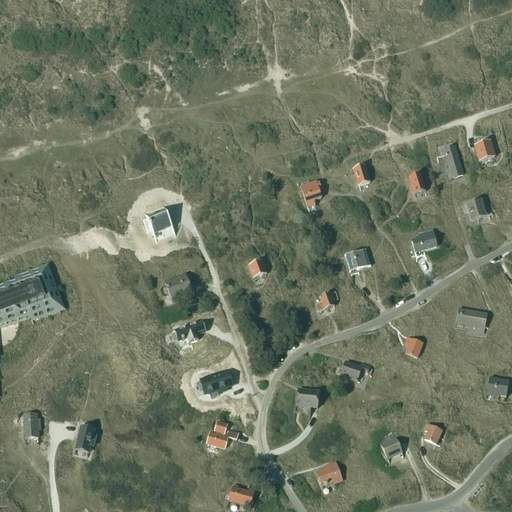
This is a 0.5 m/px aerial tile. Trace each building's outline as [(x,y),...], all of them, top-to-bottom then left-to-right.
[(494,159),(489,143),(474,148),(479,164),(494,159)] [(462,177),(454,149),(443,153),(450,174),(447,175),(449,181),(462,177)] [(364,168),(353,172),(359,188),(369,185),(364,168)] [(420,176),(409,179),(414,197),(425,194),(420,176)] [(316,185),(316,184),(300,189),(307,210),(315,208),(313,203),(321,200),(318,192),(321,191),(319,185),(316,185)] [(486,219),(481,203),(466,207),(471,223),(486,219)] [(165,212),(150,218),(157,236),(172,230),(165,212)] [(424,257),(423,253),(436,249),(432,233),(418,237),(419,241),(411,243),(416,260),(424,257)] [(365,251),(344,258),(349,274),(370,268),(365,251)] [(249,268),(253,280),(266,276),(262,263),(249,268)] [(0,330),(58,309),(45,273),(17,283),(18,288),(0,294),(0,330)] [(165,286),(170,301),(191,293),(185,278),(165,286)] [(316,307),(318,314),(334,308),(329,296),(319,300),(321,305),(316,307)] [(486,317),(457,312),(455,323),(465,324),(464,332),(482,335),(486,317)] [(201,324),(174,333),(178,343),(180,348),(200,341),(198,336),(203,334),(201,329),(202,329),(201,324)] [(405,356),(417,361),(422,346),(407,341),(405,347),(408,348),(405,356)] [(361,365),(360,369),(345,364),(340,378),(356,384),(361,372),(367,375),(370,368),(361,365)] [(228,376),(201,384),(205,397),(219,393),(220,394),(220,395),(226,393),(226,392),(225,389),(231,387),(230,383),(228,376)] [(489,380),(486,397),(498,399),(499,398),(506,399),(508,383),(489,380)] [(317,410),(319,395),(298,392),(296,408),(317,410)] [(23,417),(25,441),(38,440),(38,433),(40,433),(40,421),(37,421),(37,416),(23,417)] [(228,440),(236,443),(238,436),(228,433),(227,437),(224,436),(227,426),(217,424),(214,433),(216,434),(215,436),(210,435),(207,446),(225,451),(228,440)] [(424,442),(436,447),(442,433),(427,427),(424,433),(427,434),(424,442)] [(81,429),(75,452),(88,455),(90,448),(92,449),(95,438),(93,437),(94,432),(81,429)] [(402,455),(395,440),(381,447),(387,461),(402,455)] [(325,468),(326,471),(317,474),(322,488),(333,484),(334,486),(342,483),(335,465),(325,468)] [(233,488),(233,490),(232,490),(229,503),(249,509),(254,492),(249,490),(248,494),(237,491),(237,489),(233,488)]
